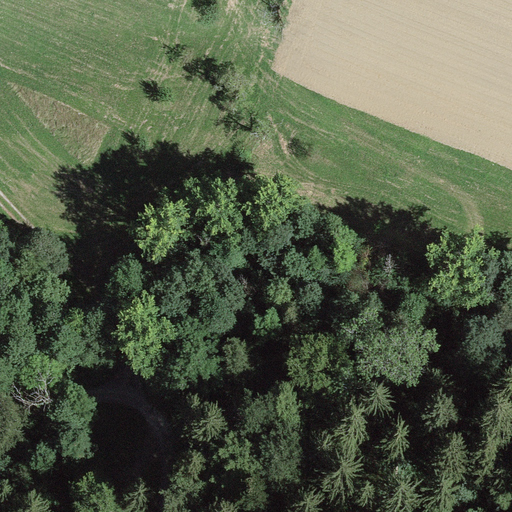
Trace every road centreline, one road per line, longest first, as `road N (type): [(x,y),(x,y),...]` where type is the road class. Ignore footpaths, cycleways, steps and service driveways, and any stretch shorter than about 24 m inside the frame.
road 1 (track): [(75,278),(164,224),(260,207),(511,269)]
road 2 (track): [(0,201),(104,310),(141,371)]
road 3 (track): [(0,413),(94,392),(141,371)]
road 4 (track): [(141,371),(162,434),(167,511)]
